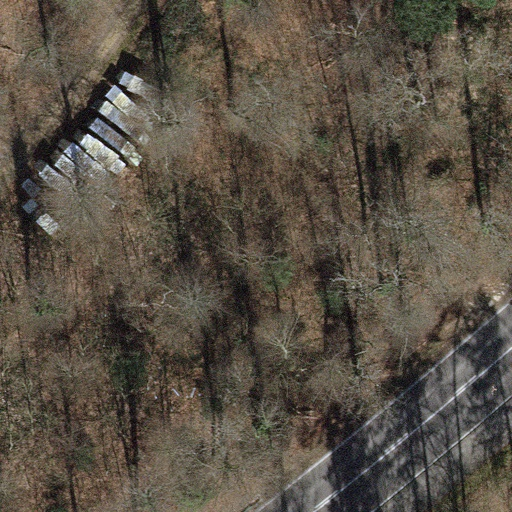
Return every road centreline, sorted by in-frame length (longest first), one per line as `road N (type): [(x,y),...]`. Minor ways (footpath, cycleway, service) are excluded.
road 1 (secondary): [(511,351),(315,511)]
road 2 (track): [(128,0),(0,168)]
